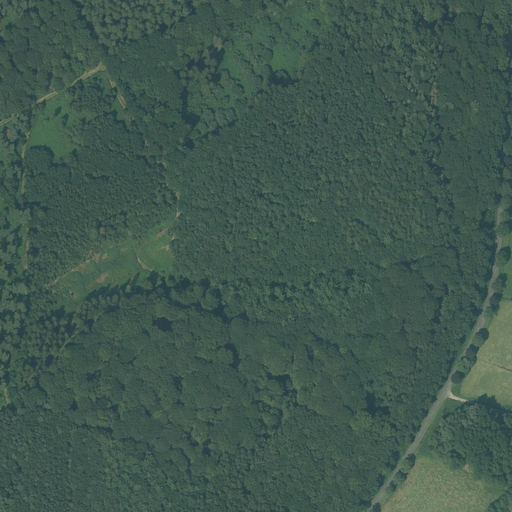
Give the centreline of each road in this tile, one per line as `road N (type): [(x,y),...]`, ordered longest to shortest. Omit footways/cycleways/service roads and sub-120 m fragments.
road 1 (secondary): [(369,511),(487,306),(511,58)]
road 2 (track): [(166,290),(382,273),(499,229)]
road 3 (track): [(215,0),(30,108)]
road 4 (track): [(9,407),(36,390),(65,346),(99,315),(166,290)]
road 5 (track): [(161,173),(70,0)]
road 6 (track): [(28,243),(23,154),(30,108)]
